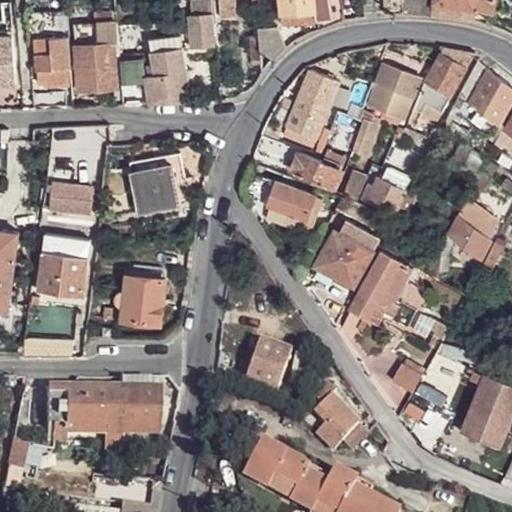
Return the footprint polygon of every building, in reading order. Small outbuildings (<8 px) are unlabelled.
[(12,0),(1,1),(2,23),(0,23),(0,34),(14,34),(12,0)] [(192,0),(192,14),(213,12),(212,0),(192,0)] [(220,0),(221,9),(237,9),(236,0),(220,0)] [(280,0),(282,13),(315,12),(317,18),(335,14),(332,0),(280,0)] [(343,0),(332,0),(335,14),(336,21),(337,21),(346,18),(343,0)] [(384,0),(386,11),(404,12),(403,0),(384,0)] [(403,0),(404,12),(424,14),(425,0),(403,0)] [(477,8),(434,0),(432,15),(444,16),(457,17),(474,19),(476,20),(477,8)] [(493,0),(479,0),(478,7),(492,10),(493,0)] [(75,21),(76,45),(79,88),(116,86),(116,97),(123,96),(122,84),(120,59),(116,9),(95,10),(95,19),(75,21)] [(237,9),(221,9),(221,17),(238,16),(237,9)] [(192,14),(190,14),(192,45),(192,47),(216,45),(213,12),(192,14)] [(315,12),(282,13),(282,22),(318,21),(317,18),(315,12)] [(320,28),(336,21),(335,14),(317,18),(318,21),(320,28)] [(278,26),(259,27),(260,34),(261,44),(261,53),(273,59),(277,54),(286,46),(278,26)] [(14,34),(0,34),(0,78),(18,78),(14,34)] [(150,34),(152,46),(183,45),(181,34),(150,34)] [(261,44),(260,34),(249,36),(250,47),(248,47),(251,66),(262,65),(262,64),(261,53),(261,44)] [(36,37),(38,69),(71,67),(69,35),(36,37)] [(183,45),(152,46),(156,75),(145,76),(147,82),(150,103),(191,101),(183,45)] [(464,69),(472,53),(444,48),(441,55),(464,69)] [(464,69),(441,55),(425,82),(448,98),(464,69)] [(120,59),(122,84),(147,82),(145,76),(144,58),(120,59)] [(485,70),(475,61),(452,106),(458,110),(466,102),(468,104),(485,70)] [(420,77),(382,65),(368,106),(404,120),(420,77)] [(312,68),(300,98),(285,135),(314,146),(328,110),(340,79),(312,68)] [(511,100),(511,90),(485,70),(468,104),(498,127),(511,100)] [(425,82),(421,93),(427,97),(443,106),(448,98),(425,82)] [(24,108),(41,107),(40,93),(24,94),(24,108)] [(41,107),(51,108),(51,93),(40,93),(41,107)] [(51,108),(67,106),(66,93),(51,93),(51,108)] [(443,106),(427,97),(419,116),(434,125),(443,106)] [(468,104),(466,102),(458,110),(455,114),(489,139),(498,127),(468,104)] [(375,113),(363,109),(361,114),(374,120),(364,155),(370,158),(381,124),(380,124),(382,118),(374,116),(375,113)] [(353,148),(350,154),(363,158),(364,155),(374,120),(361,114),(360,114),(356,122),(362,124),(353,148)] [(428,137),(404,127),(398,141),(422,151),(428,137)] [(502,130),(496,145),(503,148),(505,146),(511,151),(511,138),(506,134),(502,130)] [(321,163),(301,154),(302,151),(263,135),(258,148),(269,152),(267,157),(295,167),(293,171),(333,190),(345,160),(327,152),(321,163)] [(313,156),(319,158),(321,154),(322,151),(316,149),(313,156)] [(488,159),(489,157),(473,149),(465,166),(462,165),(459,171),(476,180),(479,175),(479,174),(482,169),(487,160),(488,159)] [(128,160),(130,170),(170,161),(180,202),(190,200),(179,151),(128,160)] [(503,171),(488,159),(487,160),(482,169),(479,174),(479,175),(476,180),(474,185),(484,193),(492,184),(496,180),(503,171)] [(170,161),(130,170),(140,210),(180,202),(170,161)] [(343,197),(356,202),(368,176),(352,171),(342,197),(343,197)] [(511,192),(511,182),(506,178),(501,186),(511,192)] [(48,215),(92,215),(92,181),(49,181),(48,215)] [(406,195),(378,181),(365,205),(394,217),(406,195)] [(314,198),(279,184),(269,208),(304,223),(314,198)] [(461,210),(467,197),(455,187),(447,203),(461,210)] [(406,195),(396,214),(406,219),(417,197),(408,191),(406,195)] [(455,220),(486,244),(498,220),(467,197),(461,210),(455,220)] [(304,223),(312,235),(323,201),(314,198),(304,223)] [(304,223),(269,208),(266,219),(312,235),(304,223)] [(342,220),(334,233),(372,252),(378,241),(342,220)] [(486,244),(455,220),(445,240),(470,258),(476,263),(486,244)] [(0,239),(19,243),(20,231),(0,228),(0,239)] [(334,233),(315,269),(320,271),(346,285),(352,288),(372,252),(334,233)] [(83,296),(91,241),(49,234),(41,289),(83,296)] [(19,243),(0,239),(0,312),(10,314),(19,243)] [(445,240),(439,251),(442,254),(440,273),(450,272),(451,259),(463,267),(470,258),(445,240)] [(507,245),(496,240),(478,272),(486,277),(497,259),(501,260),(507,245)] [(401,266),(381,254),(348,311),(349,312),(363,320),(368,323),(369,323),(401,266)] [(412,272),(401,266),(369,323),(379,328),(386,319),(389,313),(396,316),(398,314),(401,307),(394,303),(412,272)] [(161,271),(134,267),(129,275),(166,278),(161,271)] [(342,295),(346,285),(320,271),(315,281),(342,295)] [(124,321),(153,323),(157,299),(164,300),(166,278),(129,275),(128,291),(126,308),(124,321)] [(126,308),(128,291),(124,290),(119,292),(116,297),(116,302),(120,307),(126,308)] [(332,312),(340,316),(346,297),(342,295),(325,291),(321,308),(328,319),(332,312)] [(161,324),(164,300),(157,299),(153,323),(161,324)] [(332,312),(328,319),(333,327),(340,316),(332,312)] [(389,313),(386,319),(394,323),(399,315),(398,314),(396,316),(389,313)] [(436,318),(422,313),(415,329),(428,336),(436,318)] [(448,326),(438,319),(426,344),(436,350),(439,344),(448,326)] [(368,323),(363,320),(359,327),(364,331),(368,323)] [(262,341),(247,383),(277,394),(293,352),(262,341)] [(459,362),(442,354),(432,376),(426,373),(415,395),(438,406),(459,362)] [(319,359),(302,355),(296,385),(313,389),(319,359)] [(406,358),(403,363),(424,374),(425,371),(426,369),(406,358)] [(420,380),(424,374),(403,363),(394,381),(411,391),(414,392),(416,387),(420,380)] [(511,412),(511,383),(484,372),(461,432),(499,448),(511,412)] [(411,391),(394,381),(386,394),(403,404),(411,391)] [(162,390),(51,387),(50,445),(67,446),(66,431),(106,432),(105,462),(123,462),(124,432),(161,433),(162,390)] [(336,395),(328,388),(319,402),(325,407),(316,416),(326,426),(316,436),(335,454),(342,445),(359,428),(331,399),(336,395)] [(316,394),(307,392),(304,406),(313,408),(316,394)] [(410,403),(406,409),(415,415),(413,416),(420,420),(426,412),(410,403)] [(369,437),(359,428),(342,445),(353,455),(369,437)] [(15,440),(10,465),(24,469),(30,444),(15,440)] [(262,444),(244,478),(304,511),(393,511),(369,499),(375,488),(361,480),(358,484),(335,472),(328,486),(307,475),(311,470),(262,444)] [(2,487),(0,495),(55,505),(56,495),(2,487)] [(150,511),(151,506),(123,502),(122,510),(122,511),(150,511)]
